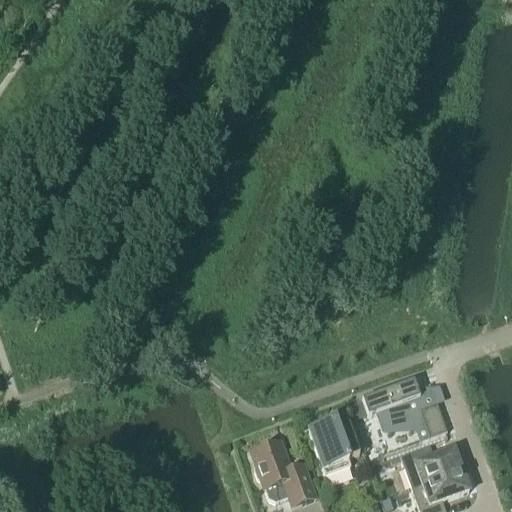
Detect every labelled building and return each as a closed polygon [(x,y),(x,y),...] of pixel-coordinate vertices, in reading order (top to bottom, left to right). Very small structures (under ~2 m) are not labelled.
[(422,413),(412,384),(360,403),(366,420),(377,416),(382,433),(424,429),(429,442),(446,436),(436,408),(422,413)] [(337,437),(333,426),(307,435),(323,480),(349,471),(346,462),(358,458),(349,433),(337,437)] [(314,503),(302,468),(288,473),(278,445),(250,456),(255,470),(253,473),(256,483),(260,483),(267,503),(274,506),(287,502),(290,511),(314,503)] [(460,475),(452,454),(425,463),(421,452),(398,460),(410,493),(460,475)] [(442,511),(440,505),(467,496),(460,475),(410,493),(416,511),(442,511)]
